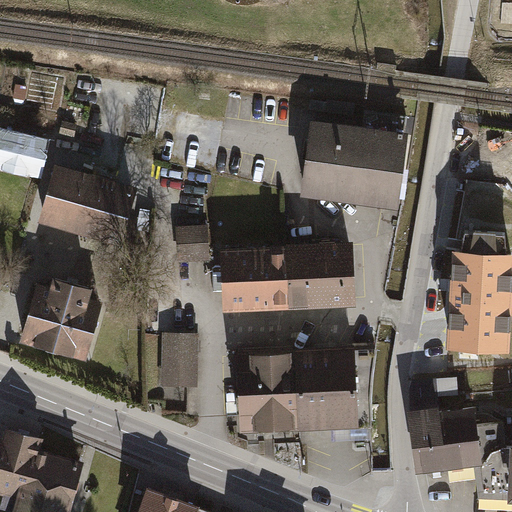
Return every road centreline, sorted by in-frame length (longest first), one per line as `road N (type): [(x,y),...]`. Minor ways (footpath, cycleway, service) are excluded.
road 1 (residential): [(410,511),(401,377),(467,0)]
road 2 (primary): [(317,511),(0,381)]
